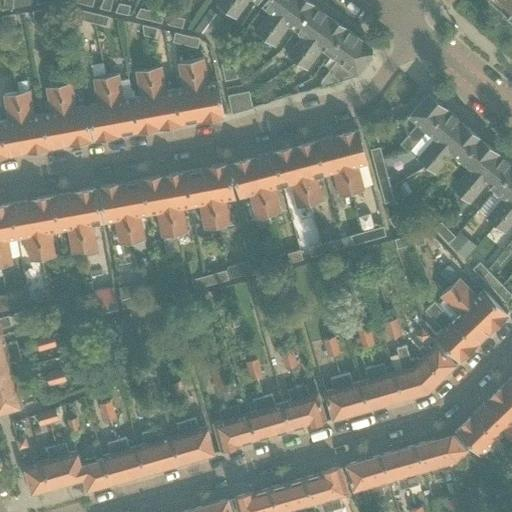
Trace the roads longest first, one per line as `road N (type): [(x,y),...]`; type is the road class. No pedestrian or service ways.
road 1 (residential): [(90,511),(422,409),(452,395),(511,338)]
road 2 (residential): [(415,33),(368,99),(225,138),(0,180)]
road 3 (tertiary): [(511,115),(415,33)]
